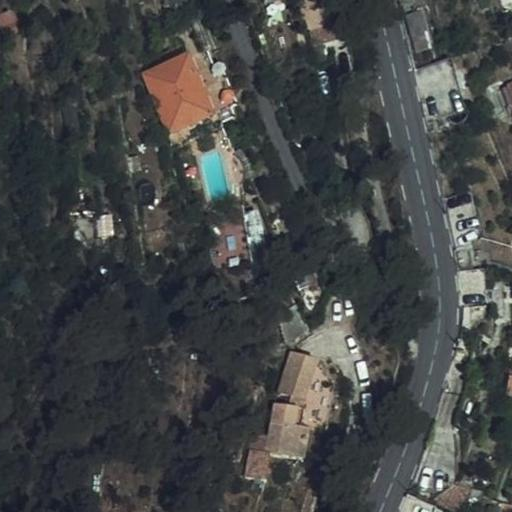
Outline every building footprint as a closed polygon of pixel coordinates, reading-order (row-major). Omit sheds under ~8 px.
[(313,0),(289,0),(297,19),(317,10),(313,0)] [(325,0),(313,0),(317,10),(297,19),(302,30),(336,17),(325,0)] [(411,5),(394,9),(399,28),(416,24),(411,5)] [(195,39),(134,61),(139,74),(155,119),(195,104),(217,95),(222,93),(206,50),(199,52),(195,39)] [(507,69),(488,76),(500,112),(511,107),(511,82),(509,73),(507,69)] [(439,90),(435,96),(435,104),(438,108),(445,110),(449,110),(456,105),(458,99),(456,92),(451,88),(445,87),(439,90)] [(195,104),(155,119),(158,134),(200,119),(195,104)] [(432,190),(442,236),(469,230),(458,184),(432,190)] [(188,196),(197,254),(237,248),(228,195),(227,187),(188,196)] [(292,248),(277,252),(286,273),(300,267),(292,248)] [(447,260),(448,297),(450,297),(472,297),(470,257),(447,260)] [(499,368),(511,371),(511,307),(511,311),(511,312),(511,337),(508,338),(499,368)] [(287,449),(294,419),(286,417),(290,399),(287,398),(304,356),(278,346),(259,394),(249,442),(287,449)] [(452,511),(457,511),(465,496),(444,484),(436,504),(452,511)]
